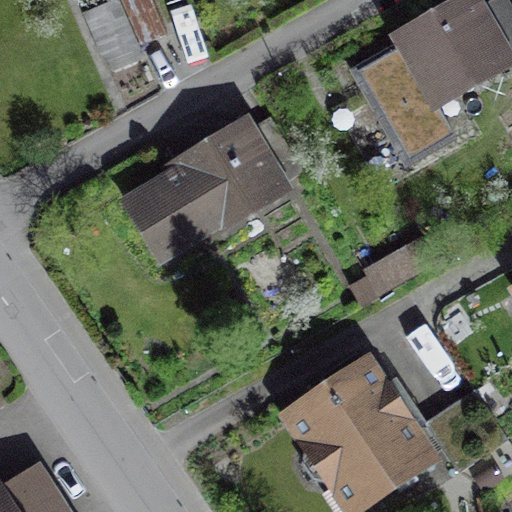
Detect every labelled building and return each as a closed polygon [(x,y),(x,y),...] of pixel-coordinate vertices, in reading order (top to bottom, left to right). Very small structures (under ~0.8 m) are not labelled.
[(145,0),(123,0),(117,3),(138,50),(163,39),(145,0)] [(388,58),(353,77),(398,157),(435,136),(423,115),(505,69),(466,0),(453,0),(379,42),(388,58)] [(238,123),(105,198),(145,268),(278,193),(238,123)] [(416,243),(360,274),(376,302),(432,271),(416,243)] [(511,283),(494,295),(511,321),(511,283)] [(358,362),(269,420),(329,511),(358,511),(427,467),(358,362)] [(500,448),(470,403),(424,433),(455,478),(500,448)] [(0,478),(0,511),(70,511),(46,468),(19,484),(12,472),(0,478)]
